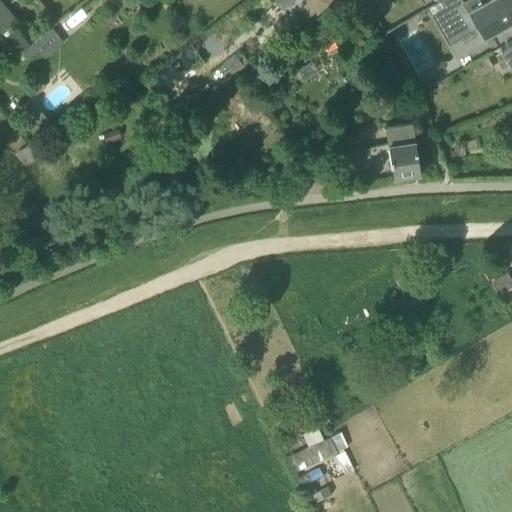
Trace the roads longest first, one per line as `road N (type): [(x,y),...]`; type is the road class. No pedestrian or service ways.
road 1 (track): [(0,351),(240,254),(511,235)]
road 2 (unclassified): [(0,297),(220,213),(428,188),(511,187)]
